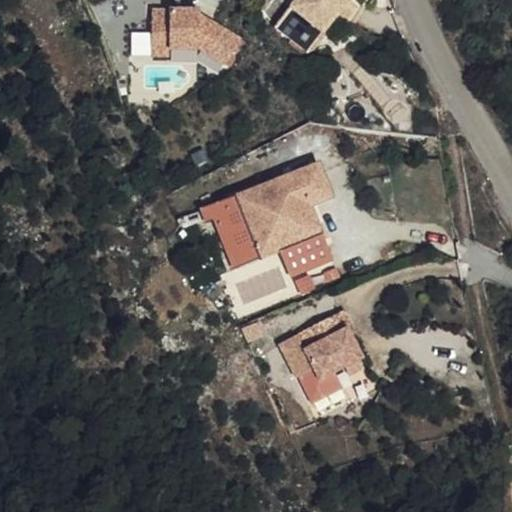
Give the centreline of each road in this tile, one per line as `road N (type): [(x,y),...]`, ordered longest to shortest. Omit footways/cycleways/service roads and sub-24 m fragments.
road 1 (track): [(511,443),(449,134),(463,105)]
road 2 (residential): [(511,186),(414,0)]
